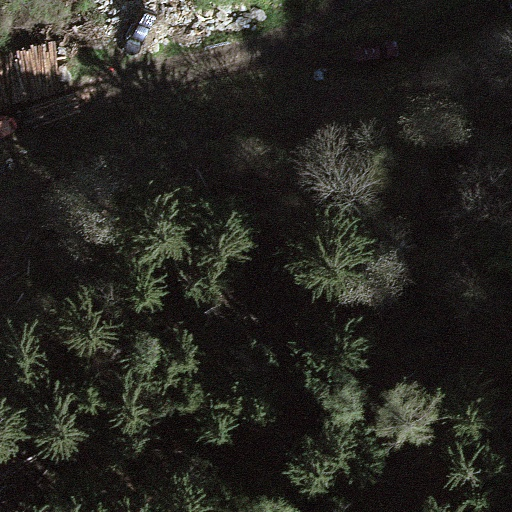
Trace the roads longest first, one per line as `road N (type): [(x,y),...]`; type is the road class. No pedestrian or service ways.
road 1 (track): [(0,114),(154,65),(233,56),(304,36)]
road 2 (track): [(337,0),(315,10),(304,36),(365,52),(416,40),(506,0)]
